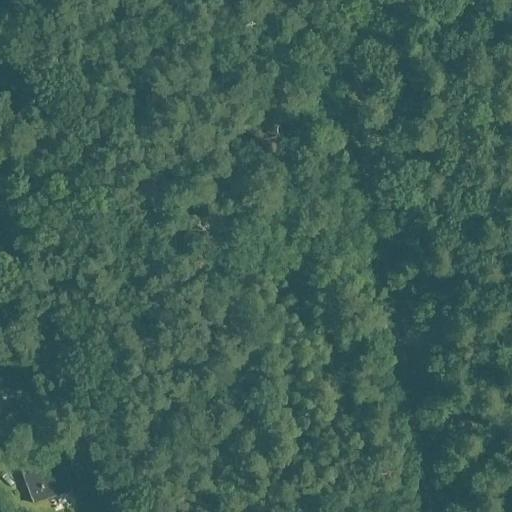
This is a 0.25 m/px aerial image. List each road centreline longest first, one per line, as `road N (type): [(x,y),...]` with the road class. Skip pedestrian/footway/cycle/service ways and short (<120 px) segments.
road 1 (track): [(346,0),(430,511)]
road 2 (track): [(375,178),(465,330),(511,337)]
